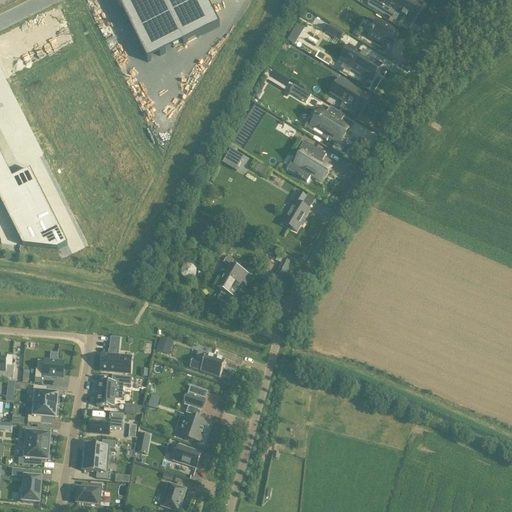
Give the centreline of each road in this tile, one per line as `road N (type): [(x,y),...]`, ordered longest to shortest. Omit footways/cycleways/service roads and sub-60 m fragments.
road 1 (residential): [(228,511),(287,302),(477,0)]
road 2 (residential): [(58,511),(93,339)]
